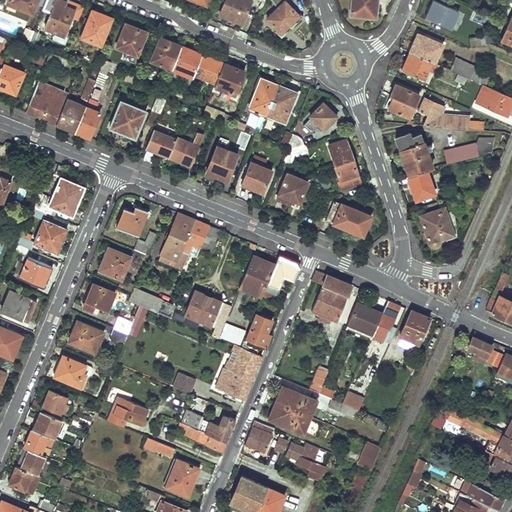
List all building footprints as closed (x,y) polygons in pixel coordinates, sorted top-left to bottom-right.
[(38,0),(9,0),(34,10),(38,0)] [(45,27),(64,35),(75,9),(64,5),(65,2),(61,0),(53,0),(52,4),(54,4),(45,27)] [(225,0),(221,12),(243,21),(252,1),(250,0),(225,0)] [(349,0),(349,14),(375,15),(375,0),(349,0)] [(447,25),(454,8),(437,0),(432,0),(425,15),(447,25)] [(267,18),(280,32),(298,15),(284,1),(267,18)] [(93,10),(82,37),(101,44),(111,18),(93,10)] [(506,30),(502,40),(511,44),(511,12),(507,11),(506,13),(511,15),(511,16),(508,25),(506,24),(504,29),(506,30)] [(126,51),(122,59),(133,63),(146,32),(126,24),(116,47),(126,51)] [(26,28),(21,40),(29,43),(34,31),(26,28)] [(0,71),(3,63),(14,37),(0,31),(0,71)] [(41,34),(34,31),(29,43),(45,50),(48,43),(39,39),(41,34)] [(411,51),(433,61),(441,43),(418,32),(409,50),(411,51)] [(467,37),(468,45),(485,41),(483,33),(467,37)] [(161,37),(151,60),(172,69),(181,46),(161,37)] [(202,54),(181,46),(172,69),(192,77),(194,74),(202,54)] [(37,51),(33,61),(42,64),(46,54),(37,51)] [(406,58),(401,68),(422,78),(427,67),(434,70),(437,62),(433,61),(411,51),(407,59),(406,58)] [(82,64),(50,52),(47,59),(78,72),(82,64)] [(202,54),(194,74),(215,82),(223,63),(202,54)] [(456,56),(451,68),(458,72),(466,75),(483,83),(487,75),(478,70),(479,67),(456,56)] [(105,59),(100,70),(114,76),(119,65),(105,59)] [(3,63),(0,71),(0,87),(15,94),(24,72),(3,63)] [(244,71),(223,63),(215,82),(214,86),(234,94),(244,71)] [(108,75),(100,72),(94,84),(102,87),(108,75)] [(466,75),(458,72),(455,78),(463,81),(466,75)] [(125,73),(122,79),(132,83),(134,77),(125,73)] [(81,96),(88,99),(95,80),(88,77),(81,96)] [(260,77),(248,107),(266,115),(279,85),(260,77)] [(394,82),(384,104),(408,115),(417,92),(394,82)] [(511,101),(511,96),(483,83),(474,101),(506,115),(511,101)] [(56,123),(67,97),(36,84),(28,102),(25,109),(41,117),(56,123)] [(297,92),(279,85),(266,115),(284,123),(297,92)] [(146,124),(154,127),(166,99),(157,95),(151,110),(152,111),(146,124)] [(424,123),(482,128),(482,120),(468,119),(468,115),(439,114),(443,104),(423,95),(418,108),(427,112),(424,123)] [(74,131),(85,105),(67,97),(56,123),(65,127),(74,131)] [(145,112),(120,101),(109,128),(124,135),(123,136),(134,140),(145,112)] [(336,116),(322,102),(310,116),(311,117),(304,125),(308,127),(309,128),(311,129),(313,128),(315,128),(317,126),(320,129),(322,128),(323,129),(336,116)] [(85,105),(74,131),(81,134),(88,137),(100,111),(85,105)] [(205,105),(202,113),(212,117),(219,120),(231,125),(234,117),(205,105)] [(219,120),(212,117),(206,131),(213,134),(219,120)] [(246,124),(235,120),(233,124),(244,129),(246,124)] [(169,157),(176,139),(153,130),(146,148),(169,157)] [(395,135),(408,172),(425,166),(432,164),(426,147),(430,146),(428,141),(425,142),(421,131),(411,134),(409,130),(395,135)] [(292,134),(285,131),(281,143),(287,146),(292,134)] [(192,144),(177,137),(176,139),(169,157),(190,166),(203,134),(197,132),(192,144)] [(299,136),(292,134),(287,146),(286,147),(288,149),(289,149),(304,144),(303,140),(301,137),(299,136)] [(477,139),(445,147),(447,160),(491,150),(496,136),(478,134),(477,139)] [(345,137),(328,144),(335,164),(352,158),(345,137)] [(307,151),(304,144),(289,149),(294,154),(295,155),(307,151)] [(238,154),(218,146),(207,171),(228,180),(238,154)] [(289,149),(288,149),(283,162),(290,164),(294,154),(289,149)] [(352,158),(335,164),(334,165),(340,179),(338,180),(341,187),(360,179),(352,158)] [(263,193),(272,171),(251,162),(242,184),(263,193)] [(408,172),(406,173),(415,197),(434,191),(425,166),(408,172)] [(287,173),(277,198),(289,203),(290,202),(298,205),(308,181),(287,173)] [(330,182),(315,176),(316,185),(333,192),(330,182)] [(0,209),(2,210),(13,180),(6,177),(5,180),(0,178),(0,209)] [(46,195),(39,192),(33,207),(48,213),(53,215),(56,209),(73,216),(85,187),(61,177),(50,205),(43,203),(46,195)] [(335,225),(336,224),(363,235),(371,216),(334,200),(325,221),(335,225)] [(443,205),(419,212),(429,241),(431,244),(433,244),(438,242),(438,237),(452,232),(443,205)] [(35,243),(58,252),(68,229),(45,219),(48,213),(33,207),(30,215),(44,221),(35,243)] [(126,208),(118,227),(138,235),(148,211),(137,207),(135,212),(126,208)] [(205,236),(210,225),(194,219),(179,213),(161,253),(178,261),(176,266),(181,268),(187,253),(189,254),(193,244),(200,248),(205,236)] [(219,229),(210,225),(205,236),(214,240),(219,229)] [(137,242),(134,249),(148,255),(157,234),(150,231),(145,245),(137,242)] [(29,249),(32,250),(35,243),(21,236),(17,244),(29,249)] [(14,253),(26,257),(29,249),(17,244),(14,253)] [(122,279),(131,257),(109,247),(99,269),(122,279)] [(131,257),(145,262),(148,255),(134,249),(131,257)] [(276,263),(254,254),(240,286),(263,296),(264,292),(276,263)] [(276,263),(264,292),(278,298),(282,289),(278,288),(285,270),(296,274),(301,263),(280,254),(276,263)] [(29,257),(20,278),(42,287),(51,266),(29,257)] [(337,322),(352,285),(317,270),(313,280),(323,285),(311,312),(337,322)] [(499,277),(494,289),(499,291),(502,284),(501,283),(502,279),(499,277)] [(119,285),(133,291),(136,284),(122,279),(119,285)] [(94,284),(84,307),(98,313),(100,308),(108,311),(115,293),(94,284)] [(10,289),(1,310),(28,322),(37,300),(10,289)] [(222,301),(194,289),(184,314),(212,325),(222,301)] [(490,298),(485,310),(491,313),(490,314),(511,323),(511,300),(499,295),(496,300),(490,298)] [(395,304),(389,301),(383,313),(372,338),(371,339),(382,344),(390,326),(392,327),(402,306),(395,304)] [(372,338),(383,313),(358,302),(347,327),(372,338)] [(419,346),(431,319),(422,315),(412,311),(400,337),(419,346)] [(252,339),(267,345),(271,335),(268,333),(273,320),(257,313),(246,341),(250,343),(252,339)] [(119,315),(114,327),(127,333),(132,321),(119,315)] [(105,331),(78,320),(69,341),(96,353),(105,331)] [(226,321),(221,337),(241,344),(246,328),(226,321)] [(0,324),(0,352),(12,358),(23,334),(0,324)] [(127,333),(114,327),(110,338),(123,344),(127,333)] [(472,336),(467,347),(485,355),(490,344),(483,340),(472,336)] [(247,349),(242,346),(236,361),(229,359),(228,361),(224,359),(221,365),(224,367),(253,379),(263,355),(247,349)] [(492,348),(486,360),(498,366),(503,354),(492,348)] [(498,366),(495,371),(511,379),(511,354),(504,351),(503,354),(498,366)] [(56,377),(77,386),(86,364),(63,355),(60,363),(62,364),(56,377)] [(113,368),(100,363),(98,370),(110,375),(113,368)] [(318,393),(328,370),(317,365),(307,388),(318,393)] [(253,379),(224,367),(216,386),(226,391),(225,395),(236,399),(237,396),(245,399),(253,379)] [(196,378),(179,371),(173,385),(190,393),(196,378)] [(303,432),(317,400),(283,386),(269,418),(303,432)] [(53,409),(51,415),(61,419),(64,420),(67,414),(61,412),(68,397),(50,389),(43,405),(53,409)] [(491,391),(487,389),(483,398),(488,400),(491,391)] [(346,390),(341,403),(358,410),(364,398),(346,390)] [(403,394),(398,391),(394,399),(400,401),(403,394)] [(145,417),(149,408),(119,395),(108,420),(124,426),(126,419),(141,426),(142,423),(146,422),(145,417)] [(341,403),(331,399),(328,407),(355,418),(358,410),(341,403)] [(447,407),(445,411),(449,413),(446,419),(489,439),(484,449),(511,462),(511,438),(507,437),(508,435),(447,407)] [(236,419),(224,414),(220,425),(204,418),(205,416),(188,408),(182,422),(190,426),(227,441),(236,419)] [(41,410),(32,429),(48,435),(53,438),(61,419),(51,415),(41,410)] [(271,434),(273,428),(255,420),(245,444),(264,453),(272,434),(271,434)] [(387,423),(378,420),(375,426),(384,430),(387,423)] [(227,441),(190,426),(186,437),(223,452),(227,441)] [(25,447),(40,453),(48,435),(32,429),(25,447)] [(175,448),(149,437),(145,444),(172,455),(175,448)] [(301,459),(305,448),(280,437),(275,448),(288,454),(287,455),(295,458),(296,457),(301,459)] [(371,470),(382,447),(369,442),(358,464),(360,465),(371,470)] [(17,465),(38,474),(46,455),(40,453),(25,447),(17,465)] [(511,462),(484,449),(478,461),(511,477),(511,475),(511,462)] [(200,467),(178,458),(166,485),(189,495),(200,467)] [(412,467),(418,469),(421,462),(416,459),(412,467)] [(32,492),(40,475),(38,474),(17,465),(9,483),(32,492)] [(358,499),(371,470),(360,465),(347,494),(358,499)] [(411,470),(405,484),(413,487),(419,474),(416,472),(418,469),(412,467),(411,470)] [(259,511),(278,511),(287,494),(243,475),(232,500),(259,511)] [(484,478),(480,487),(501,497),(506,489),(484,478)] [(480,487),(464,480),(459,492),(485,503),(496,508),(501,497),(480,487)] [(165,499),(166,496),(148,488),(147,492),(150,494),(149,497),(158,501),(160,497),(165,499)] [(456,490),(450,504),(454,505),(469,511),(481,511),(485,503),(459,492),(456,490)] [(36,506),(50,511),(55,503),(39,497),(36,506)] [(30,503),(27,510),(2,499),(0,504),(0,511),(50,511),(36,506),(30,503)] [(187,511),(188,510),(163,500),(157,511),(187,511)]
